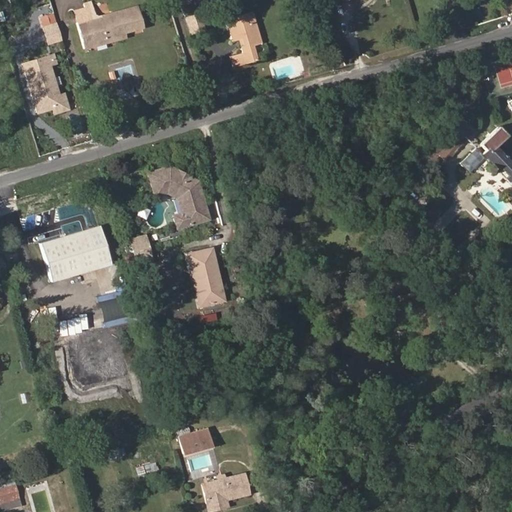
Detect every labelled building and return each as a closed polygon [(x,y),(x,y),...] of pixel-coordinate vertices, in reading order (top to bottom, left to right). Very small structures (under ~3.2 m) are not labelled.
[(76,18),(93,13),(90,2),(84,4),(85,8),(74,11),(76,18)] [(135,7),(95,18),(89,19),(97,46),(106,43),(104,37),(123,32),(141,27),(135,7)] [(251,48),(262,44),(252,12),(225,20),(232,42),(239,40),(242,39),(244,46),(246,52),(231,57),(234,67),(255,61),(251,48)] [(95,18),(93,13),(76,18),(77,22),(89,19),(95,18)] [(204,29),(200,15),(188,18),(192,33),(204,29)] [(89,19),(77,22),(85,49),(97,46),(89,19)] [(56,22),(43,26),(48,42),(61,38),(56,22)] [(104,37),(106,43),(125,38),(123,32),(104,37)] [(49,54),(22,62),(38,111),(52,106),(56,105),(57,102),(55,95),(52,86),(55,85),(48,63),(52,62),(49,54)] [(64,92),(55,95),(57,102),(56,105),(52,106),(54,112),(68,107),(64,92)] [(498,97),(488,99),(492,118),(501,116),(498,97)] [(453,126),(464,138),(472,131),(458,116),(450,123),(453,126)] [(442,159),(464,138),(453,126),(431,148),(442,159)] [(511,188),(511,165),(506,159),(509,156),(496,143),(503,136),(495,128),(481,142),(477,146),(482,151),(478,155),(481,159),(487,165),(484,167),(485,172),(492,173),(494,170),(511,189),(511,188)] [(467,172),(481,159),(478,155),(473,150),(459,163),(467,172)] [(168,167),(147,173),(152,191),(166,187),(180,195),(189,224),(207,219),(196,182),(168,167)] [(189,224),(180,195),(166,187),(152,191),(153,196),(166,193),(176,198),(180,212),(172,215),(175,228),(189,224)] [(38,240),(49,278),(79,269),(107,260),(95,222),(66,231),(38,240)] [(147,247),(144,235),(130,240),(133,252),(147,247)] [(151,259),(147,247),(133,252),(137,264),(151,259)] [(188,253),(191,267),(196,266),(205,305),(225,301),(213,248),(188,253)] [(196,266),(191,267),(200,307),(205,305),(196,266)] [(27,393),(19,394),(20,403),(28,402),(27,393)] [(122,427),(114,430),(117,438),(125,435),(122,427)] [(183,454),(210,447),(206,431),(179,438),(183,454)] [(102,451),(103,460),(126,456),(124,447),(102,451)] [(137,469),(138,476),(173,466),(171,458),(137,469)] [(218,481),(202,484),(206,504),(226,500),(248,494),(243,475),(224,479),(218,481)] [(16,484),(0,489),(0,504),(20,499),(16,484)] [(228,507),(226,500),(206,504),(208,511),(228,507)]
